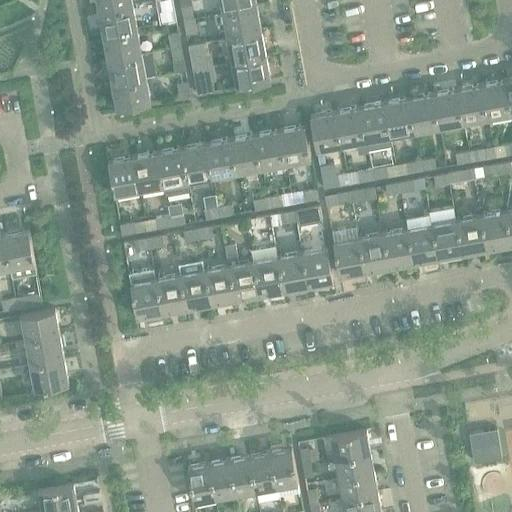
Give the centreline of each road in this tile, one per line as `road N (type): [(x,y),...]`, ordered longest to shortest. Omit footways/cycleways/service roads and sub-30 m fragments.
road 1 (residential): [(141,422),(126,352),(511,280)]
road 2 (residential): [(89,137),(284,103),(317,84),(511,41)]
road 3 (residential): [(388,373),(141,422)]
road 4 (residential): [(141,422),(0,445)]
road 5 (residential): [(417,511),(388,373)]
road 6 (residential): [(89,137),(71,0)]
road 7 (residential): [(511,329),(388,373)]
